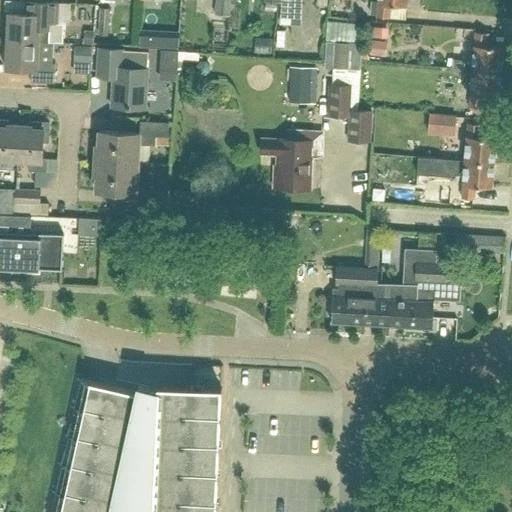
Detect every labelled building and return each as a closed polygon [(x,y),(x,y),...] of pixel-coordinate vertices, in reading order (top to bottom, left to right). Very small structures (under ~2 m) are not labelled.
[(215,0),(215,12),(231,14),(231,0),(215,0)] [(281,0),(281,8),(293,8),(293,0),(281,0)] [(407,0),(377,0),(377,9),(373,9),(373,16),(389,17),(390,5),(407,6),(407,0)] [(8,12),(7,40),(53,42),(53,41),(48,41),(49,22),(57,22),(58,2),(35,1),(26,1),(25,13),(8,12)] [(100,7),(98,34),(108,35),(110,8),(100,7)] [(363,22),(328,19),(326,40),(362,43),(363,22)] [(383,55),(385,25),(369,24),(368,41),(365,41),(364,53),(383,55)] [(229,26),(214,25),(212,50),(227,51),(229,26)] [(472,65),(471,69),(501,71),(503,47),(487,45),(488,32),(475,31),(473,52),(462,51),(459,53),(458,62),(461,64),(472,65)] [(53,42),(7,40),(6,68),(33,69),(33,80),(31,80),(31,81),(55,82),(56,63),(38,62),(39,42),(53,43),(53,42)] [(112,106),(145,108),(147,68),(122,67),(123,49),(99,47),(97,76),(113,76),(112,106)] [(330,82),(328,115),(350,116),(349,139),(370,140),(372,107),(358,106),(361,59),(335,58),(333,82),(330,82)] [(499,96),(501,71),(471,69),(468,106),(481,107),(482,95),(499,96)] [(318,94),(322,79),(304,73),(299,88),(318,94)] [(148,110),(147,121),(169,122),(170,112),(148,110)] [(457,113),(430,111),(429,131),(455,133),(457,113)] [(0,168),(7,169),(7,159),(18,160),(20,124),(9,123),(9,119),(0,118),(0,168)] [(30,125),(20,124),(18,160),(29,160),(28,170),(47,171),(48,157),(42,157),(43,141),(48,142),(49,122),(30,121),(30,125)] [(95,160),(139,162),(140,144),(155,145),(155,144),(168,144),(169,122),(147,121),(144,121),(143,133),(100,130),(99,145),(96,145),(95,160)] [(466,129),(464,160),(493,162),(495,137),(479,136),(480,123),(467,122),(466,129)] [(277,153),(277,164),(273,164),(272,187),(311,189),(312,160),(322,155),(323,129),(290,128),(290,138),(262,137),(261,153),(277,153)] [(441,140),(425,139),(424,154),(440,155),(441,140)] [(491,187),(493,162),(464,160),(418,156),(417,174),(455,177),(455,174),(463,175),(462,197),(474,198),(475,186),(491,187)] [(139,162),(95,160),(94,176),(97,176),(96,190),(140,192),(140,204),(164,205),(165,191),(153,191),(153,181),(138,180),(139,162)] [(389,195),(414,193),(412,165),(387,166),(389,195)] [(0,200),(16,201),(16,188),(0,187),(0,200)] [(16,188),(16,201),(40,203),(41,189),(16,188)] [(431,188),(431,205),(450,205),(451,189),(431,188)] [(62,269),(63,233),(0,230),(0,267),(15,268),(39,269),(39,268),(62,269)] [(391,284),(390,297),(389,324),(432,327),(434,289),(434,280),(445,281),(447,261),(436,260),(437,248),(405,246),(403,285),(391,284)] [(331,321),(389,324),(390,297),(375,296),(376,286),(377,286),(378,268),(337,266),(336,288),(333,288),(331,321)] [(216,511),(223,365),(193,364),(192,385),(151,384),(151,387),(138,384),(137,390),(80,378),(50,511),(216,511)]
